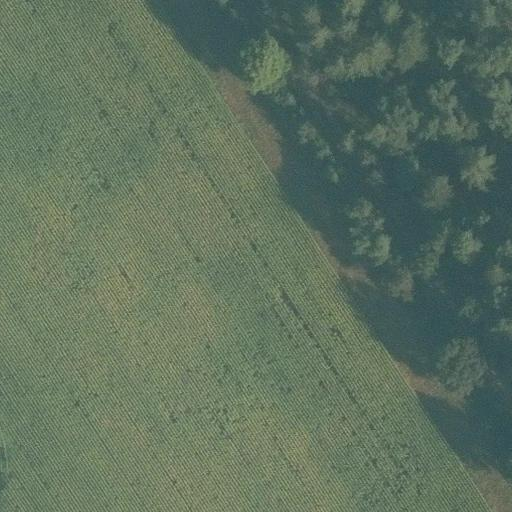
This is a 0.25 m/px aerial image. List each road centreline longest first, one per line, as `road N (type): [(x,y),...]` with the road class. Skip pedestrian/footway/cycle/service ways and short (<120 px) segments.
road 1 (track): [(511,429),(234,0)]
road 2 (track): [(405,264),(511,175)]
